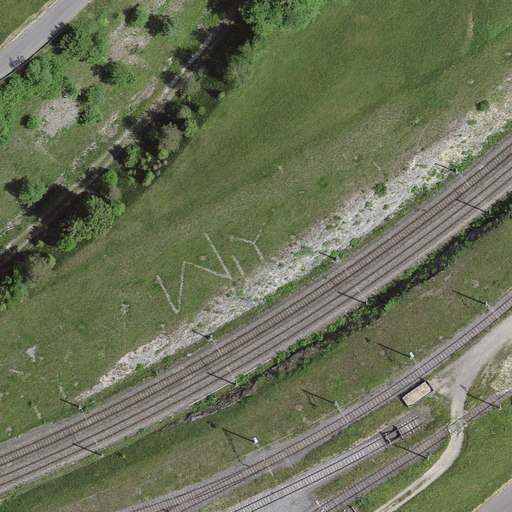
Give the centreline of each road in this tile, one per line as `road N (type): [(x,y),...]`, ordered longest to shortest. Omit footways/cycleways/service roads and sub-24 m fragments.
road 1 (track): [(0,263),(110,159),(238,0)]
road 2 (track): [(511,325),(472,361),(447,460),(392,511)]
